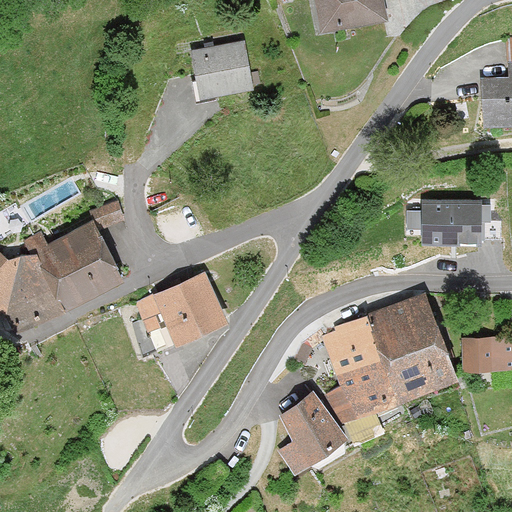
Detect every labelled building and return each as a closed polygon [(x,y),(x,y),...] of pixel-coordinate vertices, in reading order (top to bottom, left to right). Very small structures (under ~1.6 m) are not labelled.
[(381,0),(311,0),(319,34),(385,21),(381,0)] [(511,36),(502,37),(505,77),(479,78),(480,128),(511,127),(511,36)] [(251,89),(243,40),(187,50),(195,99),(251,89)] [(119,196),(92,207),(100,225),(127,214),(119,196)] [(481,197),(420,197),(420,243),(480,243),(481,197)] [(92,213),(3,253),(0,250),(0,307),(11,331),(123,280),(92,213)] [(148,292),(149,294),(131,300),(139,323),(158,317),(169,344),(223,322),(201,270),(148,292)] [(361,315),(396,401),(459,376),(423,290),(361,315)] [(361,315),(319,332),(355,418),(396,401),(361,315)] [(511,371),(511,336),(459,337),(460,372),(511,371)] [(295,471),(349,434),(313,386),(279,412),(292,438),(277,449),(295,471)]
